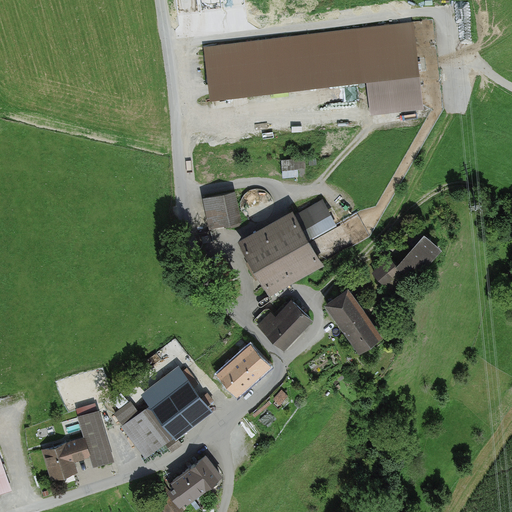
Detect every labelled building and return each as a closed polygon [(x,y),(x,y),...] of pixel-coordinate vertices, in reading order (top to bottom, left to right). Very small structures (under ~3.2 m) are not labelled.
[(414,20),(204,46),(210,96),(367,77),(371,114),(425,107),(414,20)] [(308,166),(307,157),(283,158),(284,176),(301,175),(300,166),(308,166)] [(234,190),(200,197),(206,228),(240,221),(234,190)] [(294,208),(238,239),(270,294),(321,265),(305,235),(339,216),(328,197),(297,214),(294,208)] [(391,259),(376,275),(392,290),(407,274),(414,280),(443,249),(425,233),(397,264),(391,259)] [(350,290),(328,305),(360,350),(382,335),(350,290)] [(271,310),(259,322),(283,347),(312,319),(292,299),(276,315),(271,310)] [(254,346),(219,374),(237,396),(272,368),(254,346)] [(131,401),(116,413),(147,454),(211,406),(180,364),(138,395),(145,404),(138,410),(131,401)] [(95,409),(75,414),(81,436),(39,448),(47,479),(76,471),(72,459),(88,455),(91,466),(110,461),(95,409)] [(168,441),(174,449),(182,443),(176,435),(168,441)] [(208,456),(170,481),(185,502),(222,477),(208,456)] [(176,511),(181,509),(165,485),(152,494),(164,511),(176,511)]
